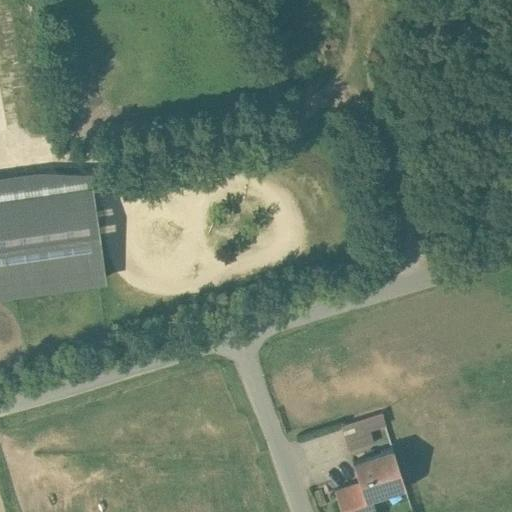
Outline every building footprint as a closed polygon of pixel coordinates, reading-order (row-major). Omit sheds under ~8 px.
[(87,189),(0,201),(0,294),(100,280),(87,189)] [(384,425),(380,413),(365,418),(369,430),(384,425)] [(365,418),(340,425),(348,450),(373,442),(369,430),(365,418)] [(392,449),(352,462),(358,482),(364,501),(371,499),(404,488),(404,489),(405,489),(392,449)] [(358,482),(333,489),(340,511),(375,511),(371,499),(364,501),(358,482)]
